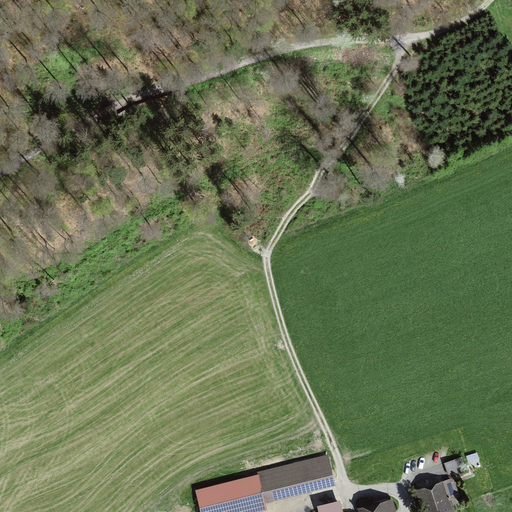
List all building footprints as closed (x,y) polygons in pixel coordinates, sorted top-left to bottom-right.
[(258,472),(266,500),(336,481),(328,453),(258,472)] [(449,463),(441,466),(444,475),(452,472),(449,463)] [(453,511),(446,481),(416,489),(421,511),(453,511)] [(397,511),(393,498),(360,506),(361,511),(397,511)] [(340,511),(338,502),(319,506),(320,511),(340,511)]
